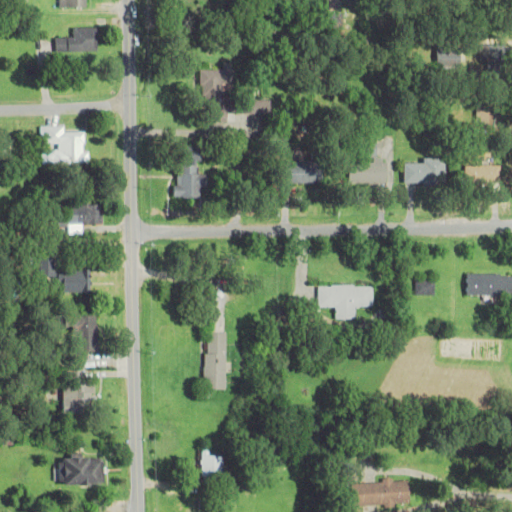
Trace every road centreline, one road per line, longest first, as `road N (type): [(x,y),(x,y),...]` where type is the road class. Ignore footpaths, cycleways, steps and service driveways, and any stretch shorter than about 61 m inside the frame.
road 1 (tertiary): [(133,511),(125,0)]
road 2 (residential): [(511,222),(131,230)]
road 3 (residential): [(125,104),(0,107)]
